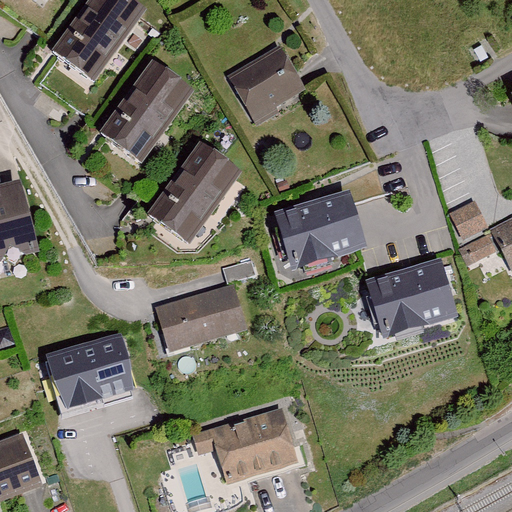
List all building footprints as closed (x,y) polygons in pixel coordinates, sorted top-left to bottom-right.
[(96,0),(56,55),(96,84),(148,14),(128,0),(96,0)] [(251,64),(224,81),(258,132),(284,115),(278,104),(305,86),(278,46),(251,64)] [(101,137),(144,167),(196,95),(153,64),(101,137)] [(152,216),(195,248),(246,178),(203,147),(152,216)] [(24,183),(0,189),(0,267),(43,257),(24,183)] [(353,193),(276,218),(295,276),(371,252),(353,193)] [(511,220),(494,230),(511,262),(511,220)] [(443,261),(367,286),(389,347),(464,321),(443,261)] [(236,288),(158,314),(174,360),(252,334),(236,288)] [(122,337),(48,357),(62,411),(136,391),(122,337)] [(285,411),(189,437),(196,460),(219,454),(229,489),(301,469),(285,411)] [(0,440),(0,501),(42,485),(22,432),(0,440)]
